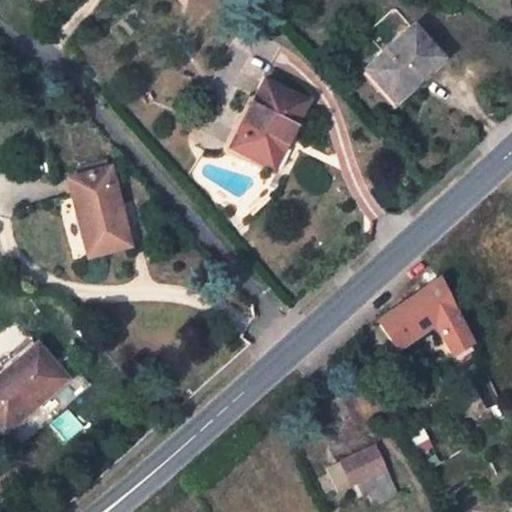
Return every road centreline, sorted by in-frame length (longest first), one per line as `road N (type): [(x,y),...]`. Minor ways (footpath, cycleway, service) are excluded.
road 1 (tertiary): [(511,135),(108,511)]
road 2 (unknown): [(77,90),(294,339)]
